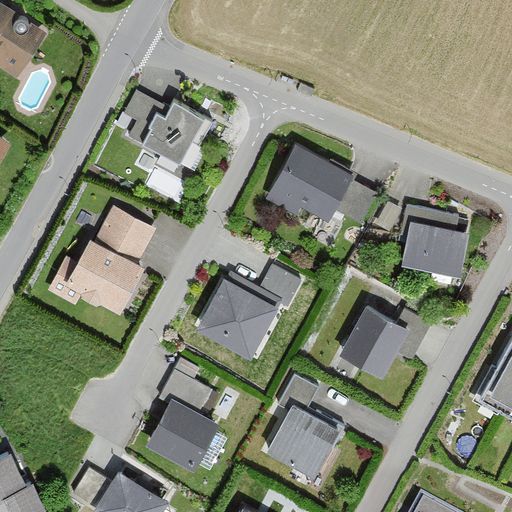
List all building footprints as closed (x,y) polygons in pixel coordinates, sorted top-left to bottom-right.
[(0,66),(21,81),(52,37),(0,1),(0,66)] [(217,120),(148,92),(128,141),(197,168),(217,120)] [(0,166),(14,145),(0,136),(0,166)] [(362,179),(290,144),(266,194),(338,229),(362,179)] [(390,196),(381,216),(393,222),(402,201),(390,196)] [(157,232),(114,208),(95,241),(93,240),(78,266),(66,259),(47,292),(77,309),(85,294),(125,317),(150,271),(139,265),(157,232)] [(468,227),(409,213),(397,265),(457,278),(468,227)] [(262,289),(230,273),(200,332),(259,361),(288,304),(293,307),(305,283),(273,267),(262,289)] [(416,331),(345,294),(319,344),(390,381),(416,331)] [(511,351),(490,406),(511,414),(511,351)] [(222,383),(181,360),(158,401),(170,407),(149,444),(199,472),(224,428),(204,416),(222,383)] [(277,405),(292,413),(270,452),(318,479),(345,430),(308,409),(319,389),(294,375),(277,405)] [(28,488),(15,455),(0,461),(0,511),(49,511),(38,484),(28,488)] [(165,511),(171,503),(121,473),(96,511),(165,511)] [(262,511),(240,500),(233,511),(262,511)]
